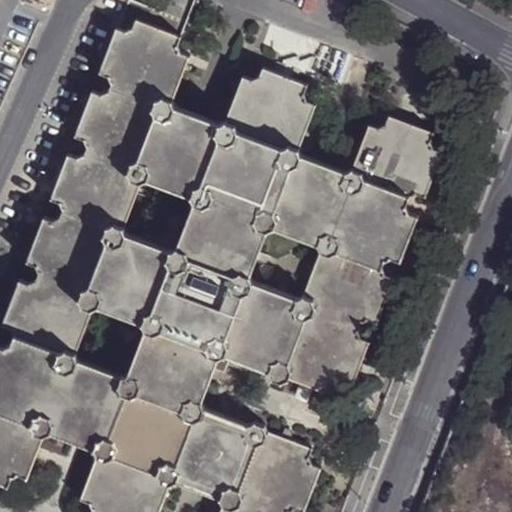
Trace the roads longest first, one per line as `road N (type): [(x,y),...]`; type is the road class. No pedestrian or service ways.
road 1 (residential): [(385,511),(511,175)]
road 2 (residential): [(0,164),(75,0)]
